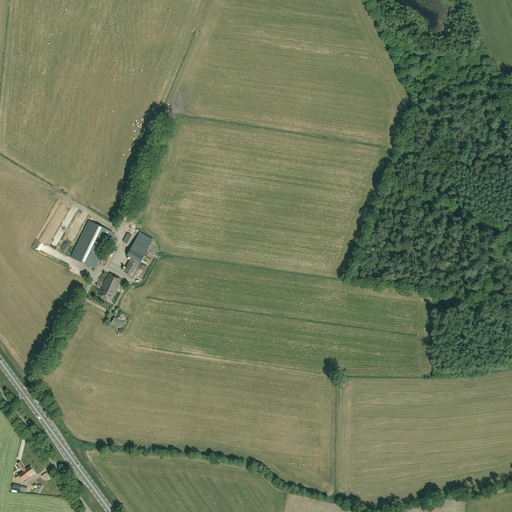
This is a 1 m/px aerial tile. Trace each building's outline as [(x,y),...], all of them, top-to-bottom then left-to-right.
[(112,232),(88,221),(89,220),(74,213),(56,250),(71,257),(94,269),(109,238),(112,240),(114,235),(112,233),(112,232)] [(128,239),(133,230),(128,228),(124,237),(128,239)] [(131,258),(124,272),(132,276),(139,263),(140,263),(153,240),(139,232),(127,256),(131,258)] [(108,274),(98,296),(111,302),(121,280),(108,274)] [(114,318),(111,324),(120,328),(123,323),(119,320),(120,318),(120,319),(122,315),(120,314),(118,317),(118,318),(117,319),(114,318)] [(30,467),(26,470),(20,462),(17,464),(18,466),(17,467),(18,469),(20,468),(23,472),(21,474),(19,475),(23,481),(25,480),(30,476),(28,475),(33,471),(30,467)] [(14,485),(13,490),(26,493),(27,487),(14,485)]
